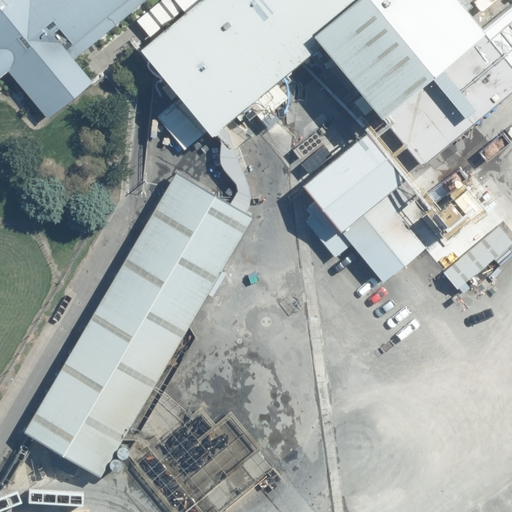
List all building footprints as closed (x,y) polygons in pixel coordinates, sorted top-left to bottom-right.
[(0,0),(0,60),(47,118),(101,74),(74,41),(123,0),(0,0)] [(199,0),(151,39),(215,118),(327,26),(383,94),(491,6),(486,0),(199,0)] [(407,173),(371,129),(308,180),(385,274),(426,241),(385,191),(407,173)] [(255,213),(179,168),(29,422),(106,467),(255,213)] [(445,271),(459,288),(500,253),(502,257),(511,248),(511,238),(501,225),(445,271)] [(431,247),(445,261),(455,252),(442,237),(431,247)] [(219,510),(221,511),(269,511),(295,490),(274,464),(219,510)]
